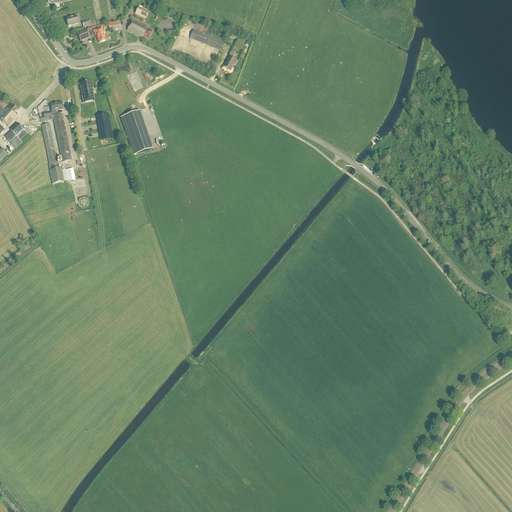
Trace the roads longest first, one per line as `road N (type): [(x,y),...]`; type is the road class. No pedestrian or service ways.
road 1 (unclassified): [(511,310),(462,280),(374,180),(322,143),(141,47),(74,63),(22,0)]
road 2 (tertiary): [(391,511),(467,391),(511,357)]
